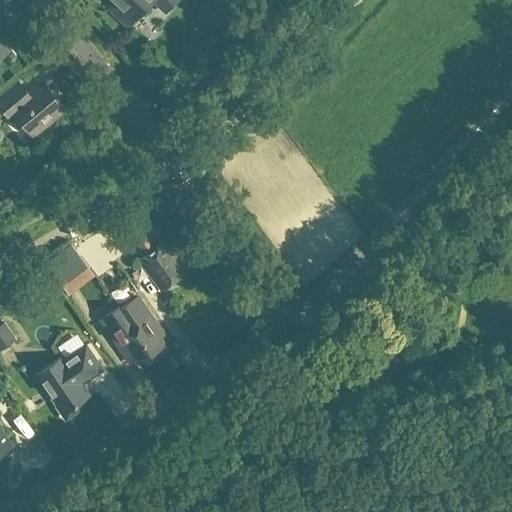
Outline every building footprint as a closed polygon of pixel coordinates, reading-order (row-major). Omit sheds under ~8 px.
[(165,12),(176,0),(116,0),(108,10),(127,28),(152,1),(165,12)] [(32,135),(63,108),(42,84),(29,95),(18,83),(0,98),(0,107),(10,120),(15,116),(32,135)] [(187,272),(165,241),(155,249),(143,233),(152,226),(142,212),(116,232),(126,245),(133,240),(146,256),(138,261),(161,291),(187,272)] [(104,259),(118,249),(104,229),(90,240),(104,259)] [(102,259),(87,240),(75,249),(87,265),(90,269),(102,259)] [(87,265),(75,249),(70,243),(43,263),(60,285),(87,265)] [(164,335),(137,297),(128,303),(118,310),(127,322),(153,360),(165,351),(167,348),(160,338),(164,335)] [(153,360),(127,322),(118,310),(108,316),(100,322),(130,367),(135,364),(137,366),(142,367),(153,360)] [(0,348),(15,339),(4,323),(0,325),(0,348)] [(88,395),(79,382),(86,377),(88,379),(101,370),(85,346),(64,360),(62,357),(35,375),(57,406),(55,407),(62,417),(69,418),(75,414),(76,407),(74,405),(88,395)] [(0,451),(10,445),(0,429),(0,451)]
